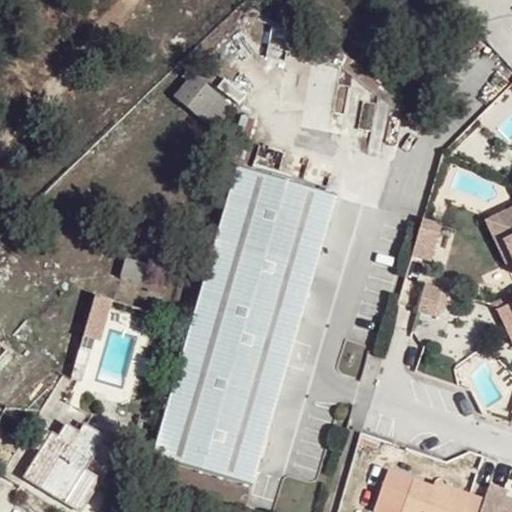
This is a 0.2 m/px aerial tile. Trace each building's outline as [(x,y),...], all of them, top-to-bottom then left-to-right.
[(213,97),(192,76),(171,97),(192,118),(213,97)] [(441,159),(436,176),(445,179),(449,162),(441,159)] [(236,173),(152,460),(251,489),(332,201),(284,187),(236,173)] [(511,210),(502,216),(511,236),(511,237),(506,239),(511,252),(511,210)] [(511,237),(511,236),(502,216),(485,225),(506,265),(511,276),(511,252),(506,239),(511,237)] [(422,226),(413,260),(423,263),(433,266),(443,231),(422,226)] [(148,267),(126,261),(121,280),(143,286),(148,267)] [(427,287),(419,313),(435,321),(439,311),(445,293),(427,287)] [(451,295),(445,293),(439,311),(447,313),(451,295)] [(115,299),(100,295),(88,339),(102,343),(115,299)] [(511,298),(494,308),(504,311),(511,306),(511,298)] [(511,413),(507,412),(502,423),(511,425),(511,413)] [(45,457),(32,484),(92,511),(99,511),(108,493),(109,478),(100,475),(96,472),(112,439),(92,429),(87,438),(73,431),(67,445),(53,438),(49,448),(45,457)] [(434,485),(432,492),(450,500),(452,491),(434,485)] [(479,511),(484,501),(452,491),(450,500),(432,492),(422,489),(412,486),(403,511),(479,511)] [(504,493),(488,488),(485,495),(502,500),(504,493)] [(484,501),(479,511),(511,511),(511,508),(501,505),(502,500),(485,495),(484,501)]
